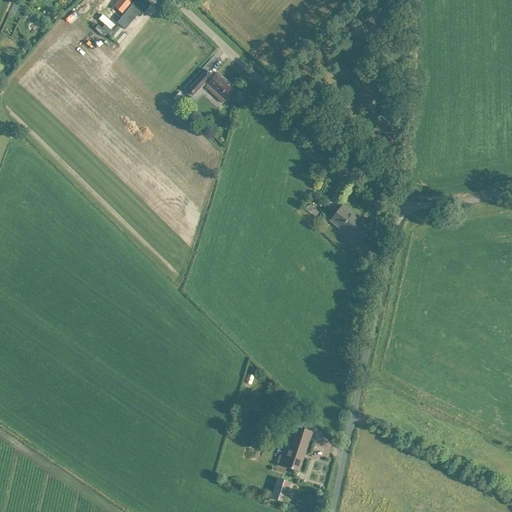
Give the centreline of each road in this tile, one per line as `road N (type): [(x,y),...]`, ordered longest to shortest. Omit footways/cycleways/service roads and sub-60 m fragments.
road 1 (unclassified): [(410,220),(173,0)]
road 2 (unclassified): [(338,511),(410,220)]
road 3 (unknown): [(359,417),(511,496)]
